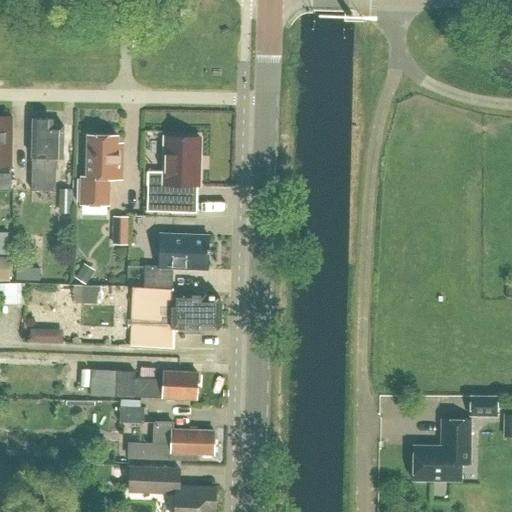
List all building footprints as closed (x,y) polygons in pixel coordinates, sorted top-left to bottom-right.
[(0,190),(10,190),(10,180),(11,119),(0,118),(0,190)] [(64,126),(53,125),(53,124),(48,124),(46,120),(46,119),(38,119),(35,124),(33,124),(32,158),(31,157),(30,191),(55,191),(56,158),(63,158),(64,126)] [(122,180),(123,148),(118,148),(118,136),(88,136),(87,177),(82,177),(81,205),(109,205),(110,179),(122,180)] [(147,184),(146,211),(174,211),(175,184),(198,185),(200,139),(166,138),(165,184),(147,184)] [(69,213),(70,189),(58,189),(57,213),(69,213)] [(126,245),(127,217),(112,216),(111,244),(126,245)] [(207,270),(208,235),(160,234),(159,266),(145,266),(144,287),(172,288),(173,268),(207,270)] [(0,280),(8,281),(8,257),(0,256),(0,280)] [(82,266),(74,277),(84,283),(91,272),(82,266)] [(26,268),(26,281),(38,281),(38,269),(26,268)] [(0,302),(18,302),(17,282),(0,282),(0,302)] [(96,303),(96,287),(72,287),(71,302),(96,303)] [(174,349),(174,329),(218,330),(222,326),(222,302),(218,298),(205,297),(205,294),(173,293),(173,290),(131,289),(130,346),(173,348),(173,349),(174,349)] [(24,328),(24,341),(58,341),(58,328),(24,328)] [(163,379),(135,378),(135,372),(93,371),(92,395),(196,399),(197,374),(163,372),(163,379)] [(497,398),(470,397),(470,415),(496,416),(497,398)] [(142,423),(142,407),(118,406),(118,422),(142,423)] [(470,448),(471,420),(442,420),(442,437),(445,438),(445,446),(414,446),(413,480),(461,481),(462,448),(470,448)] [(213,455),(214,432),(170,430),(170,424),(152,423),(152,445),(142,445),(129,445),(129,459),(196,461),(196,455),(213,455)] [(214,509),(215,491),(198,491),(198,487),(179,486),(179,469),(130,467),(129,492),(176,494),(174,511),(213,511),(214,509)]
